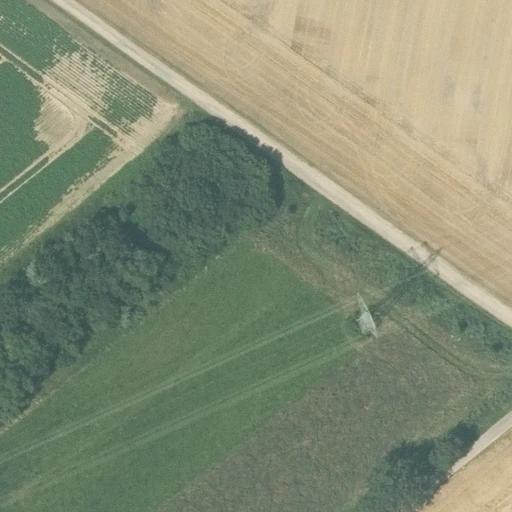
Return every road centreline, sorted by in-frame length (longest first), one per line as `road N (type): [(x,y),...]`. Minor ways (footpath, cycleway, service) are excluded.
road 1 (track): [(64,0),(511,316)]
road 2 (track): [(391,511),(511,413)]
